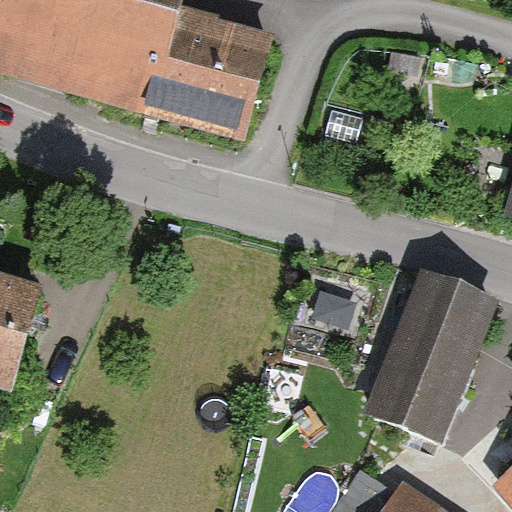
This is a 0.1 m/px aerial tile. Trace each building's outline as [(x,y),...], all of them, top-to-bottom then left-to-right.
[(0,0),(0,85),(229,152),(256,58),(161,30),(170,0),(0,0)] [(511,230),(511,180),(502,228),(511,230)] [(431,462),(485,317),(404,287),(350,431),(431,462)] [(0,411),(15,417),(42,306),(0,293),(0,411)] [(511,511),(511,452),(477,481),(502,511),(511,511)] [(424,511),(395,494),(384,511),(424,511)]
